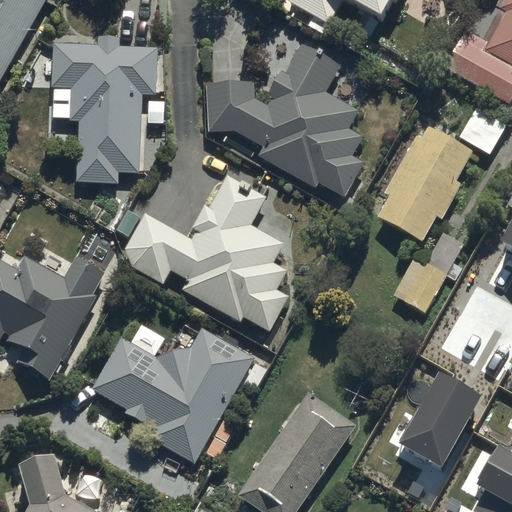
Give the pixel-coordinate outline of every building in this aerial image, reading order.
[(0,0),(0,91),(52,0),(0,0)] [(343,13),(385,35),(402,0),(296,0),(290,13),(330,33),(343,13)] [(511,115),(511,0),(486,46),(470,37),(446,78),(511,115)] [(77,189),(139,192),(144,103),(157,104),(160,55),(53,50),(51,95),(72,96),(71,131),(80,132),(77,189)] [(236,141),(345,206),(365,172),(352,164),(364,145),(351,137),(359,118),(326,100),(340,75),(302,54),(269,114),(257,104),(256,88),(207,93),(212,140),(236,141)] [(479,113),(461,146),(492,162),(510,129),(479,113)] [(378,227),(424,252),(474,163),(429,137),(378,227)] [(134,276),(266,346),(290,303),(279,297),(289,280),(276,273),(287,253),(252,234),(267,208),(227,186),(193,248),(146,222),(126,259),(134,276)] [(511,220),(500,241),(511,247),(511,220)] [(419,262),(395,303),(433,325),(457,284),(419,262)] [(18,371),(50,389),(110,282),(78,264),(65,286),(26,265),(19,278),(0,267),(0,351),(5,342),(28,355),(18,371)] [(152,447),(195,472),(256,367),(205,337),(192,359),(159,368),(122,347),(92,399),(158,437),(152,447)] [(482,395),(439,371),(398,442),(441,466),(482,395)] [(311,390),(239,495),(264,511),(298,511),(360,422),(311,390)] [(511,511),(511,453),(499,446),(477,485),(485,489),(473,510),(477,511),(511,511)] [(104,511),(72,494),(60,451),(22,462),(34,502),(27,511),(104,511)]
